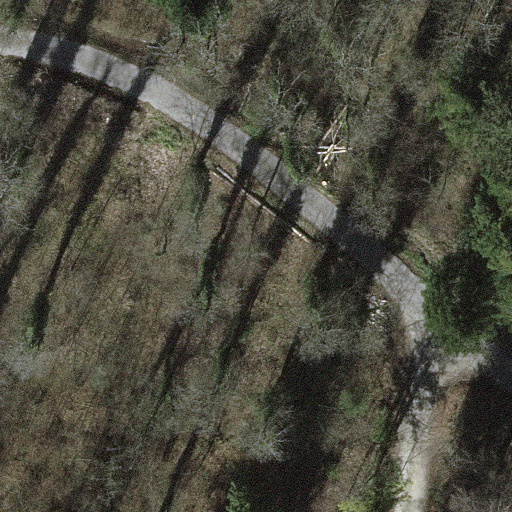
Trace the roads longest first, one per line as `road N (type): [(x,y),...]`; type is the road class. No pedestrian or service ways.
road 1 (track): [(0,46),(54,49),(276,167),(433,317),(511,375)]
road 2 (track): [(433,317),(413,390),(396,511)]
